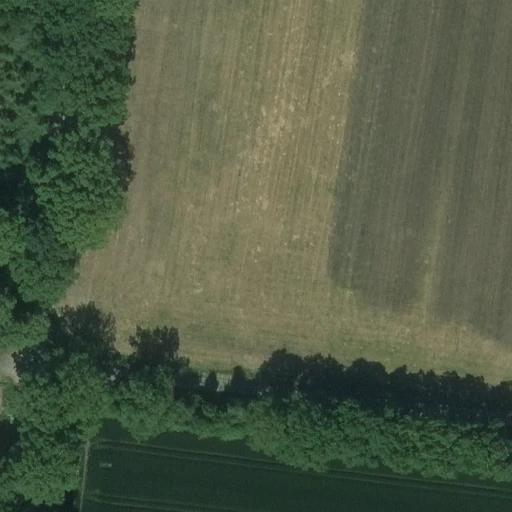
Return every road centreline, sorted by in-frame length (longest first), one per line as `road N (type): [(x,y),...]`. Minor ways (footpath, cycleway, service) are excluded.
road 1 (unclassified): [(34,366),(511,420)]
road 2 (unclassified): [(34,366),(87,0)]
road 3 (unclassified): [(13,511),(34,366)]
